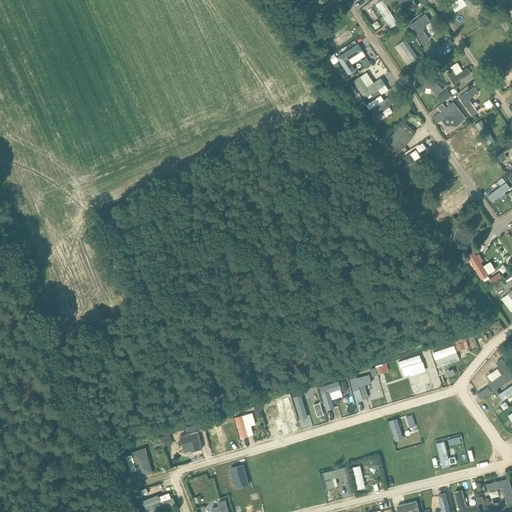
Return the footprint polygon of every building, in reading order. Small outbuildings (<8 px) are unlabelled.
[(383,0),(381,0),(376,3),(390,24),(396,20),(383,0)] [(397,0),(404,14),(410,11),(404,0),(397,0)] [(451,17),(469,2),(466,0),(453,0),(451,2),(453,4),(445,10),(451,17)] [(309,12),(304,15),(311,27),(324,19),(320,13),(317,7),(309,12)] [(429,22),(424,16),(410,25),(423,44),(428,40),(423,33),(424,26),(429,22)] [(494,35),(487,26),(469,38),(476,47),(494,35)] [(329,44),(333,50),(352,37),(348,31),(329,44)] [(393,39),(388,43),(399,59),(404,55),(393,39)] [(358,43),(336,57),(348,75),(355,70),(348,60),(362,50),(358,43)] [(368,56),(362,60),(366,67),(372,64),(368,56)] [(499,78),(511,68),(511,60),(495,73),(499,78)] [(447,72),(458,85),(473,73),(468,67),(464,69),(458,62),(447,72)] [(353,80),(364,98),(385,85),(381,78),(367,87),(360,76),(353,80)] [(435,95),(441,91),(429,76),(415,87),(419,92),(424,88),(430,89),(435,95)] [(474,86),(459,97),(472,115),(477,111),(468,98),(477,91),(474,86)] [(446,90),(436,97),(441,103),(451,96),(446,90)] [(373,118),(391,106),(383,94),(365,107),(373,118)] [(446,107),(454,100),(452,97),(443,103),(446,107)] [(452,102),(433,117),(437,122),(443,117),(455,117),(459,122),(465,117),(452,102)] [(406,147),(412,137),(399,127),(388,140),(396,147),(400,142),(406,147)] [(458,152),(475,146),(470,131),(453,137),(458,152)] [(511,137),(493,150),(501,161),(507,157),(504,153),(511,147),(511,137)] [(410,153),(404,158),(412,171),(432,158),(428,151),(419,157),(415,160),(410,153)] [(489,161),(485,156),(469,167),(472,172),(473,172),(476,177),(489,168),(486,163),(489,161)] [(439,186),(432,176),(420,183),(427,194),(439,186)] [(489,195),(493,201),(509,188),(505,182),(489,195)] [(455,204),(440,214),(443,219),(458,209),(455,204)] [(473,234),(456,228),(452,242),(469,247),(473,234)] [(472,251),(466,255),(481,279),(488,274),(487,273),(491,270),(487,264),(483,267),(480,262),(483,260),(478,254),(476,256),(472,251)] [(499,271),(490,278),(494,283),(503,276),(499,271)] [(468,348),(467,344),(466,340),(465,339),(461,340),(461,339),(454,341),(456,345),(454,346),(456,352),(468,348)] [(438,367),(459,360),(458,359),(456,352),(454,345),(433,353),(438,367)] [(403,377),(410,375),(411,376),(425,372),(423,366),(419,355),(398,362),(403,377)] [(511,377),(511,374),(501,359),(496,362),(503,373),(488,384),(492,391),(511,377)] [(328,413),(344,407),(335,382),(319,387),(328,413)] [(316,384),(289,393),(301,432),(313,428),(328,424),(316,384)] [(511,393),(511,385),(499,394),(503,400),(511,393)] [(486,396),(482,391),(477,394),(480,400),(486,396)] [(269,428),(285,425),(281,403),(265,406),(269,428)] [(252,413),(235,418),(241,438),(253,435),(251,426),(255,425),(252,413)] [(432,440),(425,416),(416,418),(423,443),(432,440)] [(437,418),(441,431),(448,429),(444,416),(437,418)] [(400,418),(391,420),(396,441),(405,438),(400,418)] [(219,422),(207,425),(213,446),(220,444),(219,440),(224,439),(219,422)] [(184,452),(191,451),(191,452),(202,449),(197,432),(180,437),(184,452)] [(468,456),(474,454),(469,434),(463,435),(468,456)] [(437,442),(443,467),(452,465),(446,440),(437,442)] [(140,476),(153,473),(148,449),(126,453),(130,471),(138,470),(140,476)] [(412,455),(417,476),(425,474),(420,453),(412,455)] [(231,467),(236,488),(251,484),(246,463),(231,467)] [(354,466),(359,489),(367,487),(362,464),(354,466)] [(345,467),(322,473),(324,481),(326,489),(334,487),(332,479),(347,475),(345,467)] [(507,506),(511,505),(511,494),(508,479),(486,484),(487,490),(502,487),(507,506)] [(462,490),(454,492),(459,511),(479,511),(478,505),(469,507),(465,505),(462,490)] [(169,493),(160,496),(159,495),(143,501),(147,511),(160,511),(177,506),(174,498),(171,499),(169,493)] [(449,511),(445,494),(438,496),(442,511),(449,511)] [(211,510),(211,511),(227,511),(224,501),(217,503),(218,508),(211,510)] [(419,511),(416,502),(397,506),(398,511),(406,511),(411,511),(419,511)]
